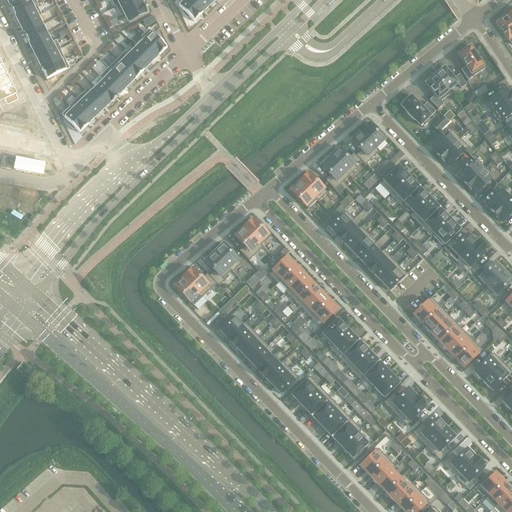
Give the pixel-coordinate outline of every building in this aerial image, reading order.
[(22,0),(10,6),(15,16),(37,5),(38,4),(36,0),(22,0)] [(141,0),(129,0),(116,7),(121,16),(124,15),(144,5),(141,0)] [(187,0),(185,0),(179,7),(184,12),(183,13),(187,18),(189,17),(194,22),(202,15),(187,0)] [(202,0),(187,0),(202,15),(210,7),(202,0)] [(37,5),(15,16),(19,25),(39,16),(42,14),(37,5)] [(144,5),(124,15),(129,24),(148,15),(144,5)] [(39,16),(19,25),(24,34),(43,25),(39,16)] [(500,23),(498,24),(511,44),(511,22),(508,17),(506,18),(505,17),(499,21),(500,23)] [(43,25),(24,34),(28,43),(48,33),(43,25)] [(149,30),(141,39),(143,41),(159,57),(167,48),(162,43),(163,42),(158,37),(157,38),(152,33),(149,30)] [(48,33),(28,43),(32,52),(52,42),(48,33)] [(52,42),(32,52),(37,62),(60,51),(61,50),(56,40),(52,42)] [(143,41),(136,48),(151,64),(159,57),(143,41)] [(469,46),(462,51),(463,53),(459,55),(464,62),(463,62),(467,67),(461,71),(462,73),(468,81),(474,78),(473,77),(485,69),(471,48),(470,48),(469,46)] [(136,48),(129,55),(144,71),(151,64),(136,48)] [(60,51),(37,62),(42,71),(65,60),(60,51)] [(125,52),(117,60),(135,79),(144,71),(129,55),(125,52)] [(65,60),(42,71),(47,80),(66,71),(69,69),(65,60)] [(117,60),(108,69),(127,88),(135,79),(117,60)] [(435,75),(448,92),(457,84),(461,89),(466,85),(459,75),(453,79),(445,68),(436,76),(435,75)] [(108,69),(100,77),(103,80),(118,96),(127,88),(108,69)] [(0,88),(13,82),(8,73),(0,76),(0,88)] [(429,101),(438,110),(444,105),(441,102),(450,94),(448,92),(435,75),(428,81),(429,81),(426,84),(435,95),(429,101)] [(103,80),(96,88),(111,103),(118,96),(103,80)] [(13,82),(0,88),(0,101),(4,99),(7,105),(19,99),(16,93),(18,93),(13,82)] [(96,88),(88,95),(103,110),(111,103),(96,88)] [(493,113),(511,100),(511,96),(507,89),(486,103),(493,113)] [(480,90),(475,93),(478,99),(484,95),(480,90)] [(85,91),(77,99),(95,118),(103,110),(88,95),(85,91)] [(422,108),(411,97),(410,98),(409,98),(402,104),(403,105),(401,107),(405,111),(404,111),(412,119),(413,119),(420,126),(430,117),(430,118),(436,112),(427,103),(422,108)] [(77,99),(69,107),(70,108),(87,126),(95,118),(77,99)] [(511,100),(493,113),(499,123),(511,114),(511,100)] [(466,114),(473,110),(469,105),(463,109),(466,114)] [(70,108),(62,116),(70,124),(68,125),(73,130),(74,128),(80,134),(87,126),(70,108)] [(443,117),(438,122),(443,128),(448,123),(443,117)] [(465,126),(469,131),(475,126),(472,121),(465,126)] [(482,121),(475,126),(479,131),(484,137),(490,132),(482,121)] [(7,124),(3,145),(14,147),(18,126),(7,124)] [(376,149),(385,140),(369,124),(360,132),(376,149)] [(18,126),(14,147),(25,149),(28,131),(28,130),(29,128),(18,126)] [(475,126),(469,131),(473,136),(479,131),(475,126)] [(28,131),(25,149),(36,151),(36,150),(45,145),(39,133),(28,131)] [(441,159),(460,139),(452,131),(432,150),(441,159)] [(353,140),(351,141),(361,151),(356,156),(358,158),(363,164),(365,166),(379,152),(376,149),(360,132),(358,135),(356,133),(351,138),(353,140)] [(494,136),(490,132),(484,137),(488,141),(494,136)] [(494,136),(488,141),(491,146),(498,141),(494,136)] [(460,139),(441,159),(449,167),(469,148),(460,139)] [(330,156),(329,157),(349,177),(363,164),(358,158),(356,156),(354,154),(348,159),(339,149),(330,157),(330,156)] [(496,152),(489,157),(493,162),(500,157),(496,152)] [(322,165),(321,166),(331,176),(326,181),(335,191),(349,177),(329,157),(322,164),(322,165)] [(500,157),(493,162),(497,166),(503,161),(500,157)] [(477,160),(459,178),(468,186),(486,169),(477,160)] [(387,161),(383,165),(389,171),(393,167),(389,162),(387,161)] [(409,178),(404,172),(403,170),(403,171),(398,166),(380,185),(390,196),(409,178)] [(486,169),(468,186),(476,195),(494,178),(486,169)] [(307,175),(300,182),(319,202),(328,194),(309,174),(307,175)] [(370,178),(363,185),(368,191),(375,184),(370,178)] [(409,178),(390,196),(400,206),(404,203),(419,188),(420,187),(419,187),(415,184),(416,184),(414,182),(414,183),(409,178)] [(293,188),(291,191),(308,209),(317,201),(318,203),(319,202),(300,182),(298,184),(297,182),(292,187),(293,188)] [(404,203),(414,213),(429,198),(419,188),(404,203)] [(486,206),(495,214),(511,199),(503,190),(486,206)] [(348,196),(344,200),(349,206),(354,202),(348,196)] [(421,227),(440,208),(439,208),(436,205),(435,203),(434,204),(429,198),(414,213),(411,216),(421,227)] [(503,223),(511,214),(511,199),(495,214),(503,223)] [(344,200),(340,204),(345,210),(349,206),(344,200)] [(440,208),(421,227),(431,237),(449,219),(444,214),(445,214),(443,213),(440,209),(441,209),(440,208)] [(336,237),(354,220),(346,212),(329,228),(336,236),(336,237)] [(271,238),(253,219),(252,221),(244,228),(263,248),(264,248),(262,246),(271,238)] [(455,225),(449,219),(431,237),(431,238),(433,236),(443,247),(460,230),(456,226),(455,224),(455,225)] [(344,245),(362,228),(361,227),(358,231),(351,224),(354,220),(336,237),(344,245)] [(0,235),(4,239),(5,237),(7,235),(8,234),(1,228),(0,229),(0,235)] [(263,248),(244,228),(243,229),(241,228),(235,234),(237,235),(235,237),(245,247),(240,252),(249,262),(263,248)] [(352,252),(369,235),(362,228),(344,245),(345,245),(352,252)] [(359,260),(376,243),(369,235),(352,252),(359,260)] [(477,244),(468,235),(458,244),(453,239),(444,249),(457,263),(477,244)] [(416,240),(412,244),(418,250),(422,246),(416,240)] [(366,268),(384,251),(380,254),(373,247),(377,244),(376,243),(359,260),(366,267),(366,268)] [(477,243),(477,244),(457,263),(471,277),(480,267),(476,262),(486,253),(484,251),(477,243)] [(242,264),(223,244),(214,253),(214,252),(213,252),(233,273),(242,264)] [(422,246),(418,250),(423,256),(427,252),(428,252),(422,246)] [(374,276),(392,259),(384,251),(366,268),(374,276)] [(233,273),(213,252),(206,260),(205,262),(208,265),(216,273),(211,278),(217,284),(219,286),(225,281),(223,279),(231,272),(233,273)] [(278,284),(296,266),(287,257),(269,275),(278,284)] [(382,283),(399,267),(395,263),(392,259),(374,276),(375,276),(382,283)] [(480,267),(471,277),(477,283),(480,280),(487,287),(486,289),(505,271),(497,264),(495,263),(485,272),(480,267)] [(286,292),(305,274),(304,274),(296,266),(278,284),(280,283),(287,290),(286,292)] [(390,291),(407,275),(399,267),(382,283),(390,291)] [(203,280),(193,269),(191,271),(191,270),(183,278),(203,298),(217,284),(211,278),(208,276),(203,280)] [(254,275),(259,281),(260,281),(264,277),(259,271),(254,275)] [(505,272),(505,271),(486,289),(495,298),(511,281),(511,279),(504,272),(505,272)] [(294,301),(313,284),(309,280),(310,279),(308,278),(306,276),(306,275),(305,274),(286,292),(294,301)] [(176,285),(174,287),(194,306),(198,310),(207,302),(203,298),(183,278),(182,279),(181,277),(175,283),(176,285)] [(303,310),(322,292),(321,291),(321,292),(313,284),(294,301),(303,310)] [(311,318),(329,301),(326,297),(325,295),(322,293),(323,293),(322,292),(303,310),(311,318)] [(232,300),(237,305),(241,301),(236,296),(232,300)] [(422,325),(440,307),(432,298),(413,316),(422,325)] [(233,310),(237,305),(232,300),(227,304),(233,310)] [(328,319),(338,310),(329,301),(311,318),(320,327),(328,319)] [(430,334),(449,316),(440,307),(422,325),(425,328),(425,329),(430,334)] [(484,319),(489,313),(485,309),(480,314),(484,319)] [(439,342),(457,325),(449,316),(430,334),(430,335),(431,334),(439,342)] [(228,340),(245,323),(243,325),(236,317),(220,332),(228,340),(227,340),(228,340)] [(330,349),(348,331),(343,325),(344,325),(342,324),(338,320),(330,328),(321,336),(331,347),(329,348),(330,349)] [(235,348),(253,331),(245,323),(228,340),(235,348)] [(446,351),(465,333),(457,325),(439,342),(442,346),(446,351)] [(243,356),(260,339),(253,331),(235,348),(236,349),(236,348),(243,356)] [(340,359),(359,341),(359,340),(358,341),(355,337),(354,336),(348,331),(330,349),(340,359)] [(455,359),(474,342),(465,333),(446,351),(447,352),(447,351),(455,359)] [(497,340),(501,344),(506,338),(502,334),(497,340)] [(251,363),(268,347),(260,339),(243,356),(251,363)] [(350,370),(369,352),(364,346),(363,345),(362,345),(359,342),(360,341),(359,341),(340,359),(350,370)] [(464,368),(482,351),(474,342),(455,359),(464,368)] [(258,371),(257,371),(258,372),(272,358),(264,350),(251,363),(258,371)] [(379,362),(380,362),(379,361),(378,362),(375,358),(374,357),(369,352),(350,370),(360,381),(364,377),(379,362)] [(494,354),(474,373),(482,382),(482,383),(503,363),(494,354)] [(265,379),(283,362),(281,363),(274,356),(272,358),(258,372),(265,379)] [(273,387),(290,370),(283,362),(265,379),(266,380),(266,379),(273,387)] [(374,387),(389,373),(379,362),(364,377),(374,387)] [(511,372),(503,363),(482,383),(489,390),(490,390),(491,391),(502,381),(506,386),(511,381),(511,372)] [(281,395),(298,378),(297,377),(290,370),(273,387),(281,395)] [(342,375),(338,370),(333,375),(338,379),(342,375)] [(389,373),(374,387),(384,398),(399,384),(389,373)] [(347,380),(342,375),(338,379),(343,384),(347,380)] [(310,377),(291,395),(295,399),(295,400),(296,401),(302,406),(320,388),(310,377)] [(511,392),(511,394),(503,403),(511,412),(511,413),(511,412),(511,385),(508,388),(511,392)] [(320,388),(302,406),(307,411),(307,412),(308,413),(311,416),(310,417),(311,417),(330,399),(320,388)] [(393,394),(384,403),(389,408),(398,417),(418,398),(409,389),(398,399),(393,394)] [(418,398),(398,417),(406,426),(426,407),(418,398)] [(330,399),(311,417),(312,418),(312,417),(316,420),(315,421),(316,422),(317,422),(322,427),(341,409),(330,399)] [(375,418),(381,412),(377,408),(371,414),(375,418)] [(341,409),(322,427),(327,432),(327,433),(328,434),(331,437),(331,438),(351,420),(341,409)] [(423,424),(413,433),(427,447),(447,428),(440,420),(439,421),(438,419),(428,429),(423,424)] [(351,420),(331,438),(332,439),(333,438),(336,441),(336,442),(337,443),(342,448),(361,430),(351,420)] [(447,428),(427,447),(440,461),(450,452),(445,447),(455,437),(447,429),(448,428),(447,428)] [(361,430),(342,448),(347,453),(347,454),(348,455),(349,455),(353,459),(368,444),(358,434),(361,430)] [(402,434),(396,439),(400,444),(406,438),(402,434)] [(378,449),(360,467),(369,476),(387,458),(378,449)] [(452,454),(442,463),(456,478),(476,458),(467,449),(457,459),(452,454)] [(387,458),(369,476),(372,479),(372,480),(377,485),(396,467),(387,458)] [(476,458),(456,478),(469,492),(479,482),(474,477),(484,467),(483,466),(476,458),(476,459),(476,458)] [(396,467),(377,485),(378,485),(386,493),(404,475),(403,475),(400,478),(392,471),(396,467)] [(496,473),(481,488),(489,496),(486,500),(504,482),(496,473)] [(404,475),(386,493),(389,497),(388,498),(390,499),(393,503),(412,484),(404,475)] [(511,490),(504,482),(486,500),(494,508),(494,509),(511,491),(511,490)] [(412,484),(393,503),(394,502),(402,510),(421,493),(412,484)] [(511,491),(494,509),(491,511),(508,511),(511,508),(511,491)] [(421,493),(402,510),(403,511),(418,511),(429,502),(421,493)]
